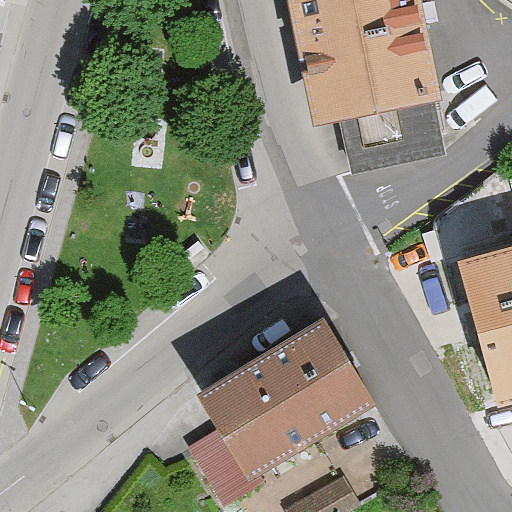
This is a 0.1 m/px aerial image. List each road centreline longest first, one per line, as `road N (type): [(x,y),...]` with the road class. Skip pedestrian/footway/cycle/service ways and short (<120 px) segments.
road 1 (residential): [(327,248),(0,489)]
road 2 (residential): [(327,248),(481,511)]
road 3 (residential): [(251,0),(273,125),(327,248)]
road 4 (residential): [(0,228),(62,0)]
road 5 (residential): [(511,119),(327,248)]
road 6 (unknown): [(462,0),(502,126)]
